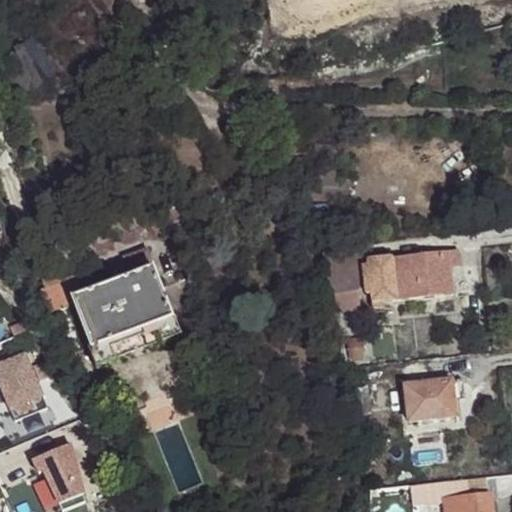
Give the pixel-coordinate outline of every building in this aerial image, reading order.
[(336,189),(337,163),(286,161),(283,187),(336,189)] [(122,258),(129,277),(150,269),(151,272),(154,271),(145,250),(122,258)] [(353,253),(324,257),(324,270),(345,266),(355,263),(353,253)] [(390,260),(395,302),(452,297),(449,270),(458,269),(457,253),(390,260)] [(372,306),(395,302),(390,260),(367,265),(372,306)] [(355,263),(345,266),(346,277),(365,275),(364,262),(355,263)] [(72,303),(90,349),(91,351),(106,345),(153,327),(170,320),(169,318),(151,272),(150,269),(129,277),(91,293),(71,300),(72,303)] [(69,304),(72,303),(71,300),(91,293),(83,274),(60,283),(69,304)] [(171,317),(169,318),(170,320),(153,327),(160,344),(179,337),(171,317)] [(153,327),(106,345),(113,362),(160,344),(153,327)] [(91,351),(90,349),(86,350),(95,370),(113,363),(113,362),(106,345),(91,351)] [(0,398),(9,421),(46,406),(23,351),(0,361),(0,398)] [(466,383),(456,384),(459,402),(468,401),(466,383)] [(459,402),(456,384),(409,388),(413,425),(459,419),(459,402)] [(371,418),(366,391),(352,393),(355,420),(371,418)] [(39,412),(9,424),(17,442),(46,429),(39,412)] [(39,455),(53,511),(54,511),(83,505),(69,447),(39,455)] [(449,511),(489,511),(488,499),(448,503),(449,511)]
